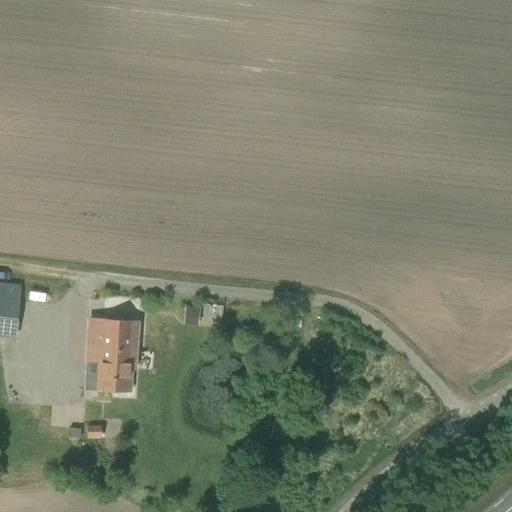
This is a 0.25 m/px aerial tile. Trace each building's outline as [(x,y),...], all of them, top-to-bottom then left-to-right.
[(0,336),(15,339),(20,285),(0,282),(0,336)] [(86,348),(136,351),(138,322),(88,319),(86,348)] [(135,369),(136,351),(86,348),(85,360),(98,361),(96,389),(130,391),(131,369),(135,369)] [(292,451),(293,445),(290,444),(294,424),(273,420),(269,439),(274,440),(273,447),(292,451)] [(99,437),(99,426),(87,426),(87,437),(99,437)]
